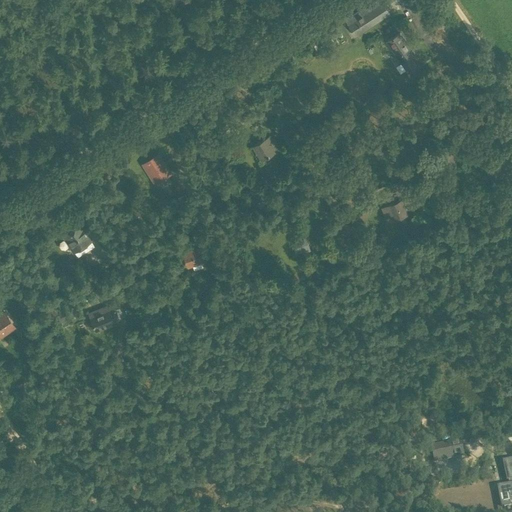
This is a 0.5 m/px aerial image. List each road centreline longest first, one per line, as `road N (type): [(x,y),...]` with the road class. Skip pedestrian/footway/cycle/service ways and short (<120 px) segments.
road 1 (track): [(0,213),(328,0)]
road 2 (track): [(66,511),(0,407)]
